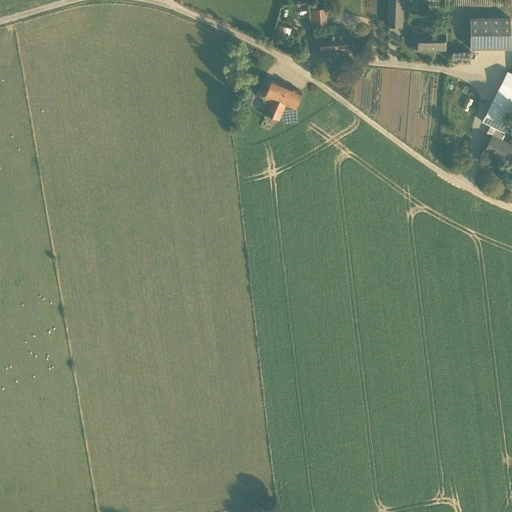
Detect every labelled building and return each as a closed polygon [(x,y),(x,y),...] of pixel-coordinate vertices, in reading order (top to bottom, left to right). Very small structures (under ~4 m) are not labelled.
[(388,0),(388,26),(399,27),(403,27),(403,0),(388,0)] [(311,10),(312,27),(327,26),(326,9),(311,10)] [(510,48),(510,18),(470,18),(470,49),(510,48)] [(411,49),(445,49),(445,32),(411,33),(411,49)] [(314,53),(353,50),(351,34),(317,37),(317,43),(313,43),(314,53)] [(511,74),(507,72),(496,93),(500,95),(511,100),(511,74)] [(295,109),(302,92),(271,79),(264,98),(262,101),(270,104),(265,115),(278,120),(285,104),(295,109)] [(511,109),(493,100),(482,122),(490,125),(504,133),(511,117),(511,109)] [(504,133),(490,125),(486,133),(492,136),(484,152),(511,165),(511,162),(511,145),(500,140),(504,133)]
